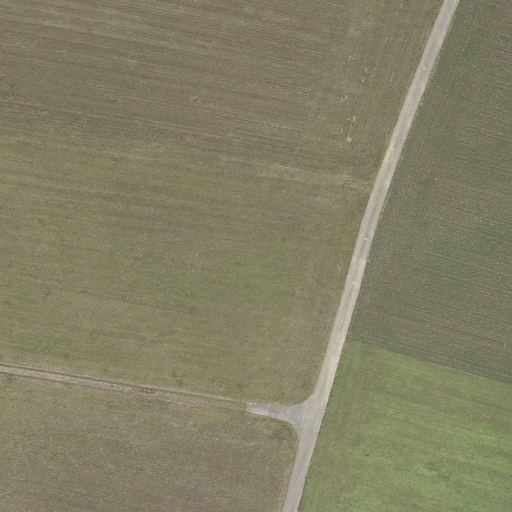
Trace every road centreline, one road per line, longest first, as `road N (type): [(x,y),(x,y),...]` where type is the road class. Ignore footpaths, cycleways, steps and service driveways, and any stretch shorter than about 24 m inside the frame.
road 1 (track): [(456,0),(374,219),(300,511)]
road 2 (track): [(325,414),(0,363)]
